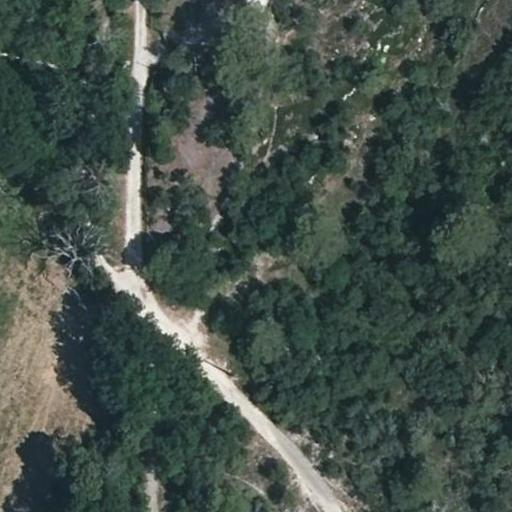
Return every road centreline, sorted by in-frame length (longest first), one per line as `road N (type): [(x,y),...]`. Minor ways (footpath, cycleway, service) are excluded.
road 1 (track): [(140,0),(135,285)]
road 2 (track): [(163,324),(295,460),(330,511)]
